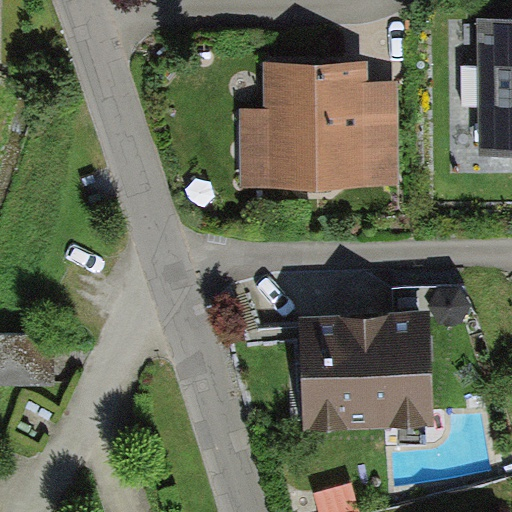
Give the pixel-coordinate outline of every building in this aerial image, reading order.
[(511,16),(482,17),(482,151),(511,150),(511,16)] [(243,189),(403,185),(401,87),(369,87),(369,62),(265,65),(266,117),(241,118),(243,189)] [(430,311),(305,312),(306,428),(431,427),(430,311)] [(0,356),(0,376),(58,377),(60,323),(1,322),(0,356)] [(261,406),(304,405),(303,340),(261,341),(261,406)]
